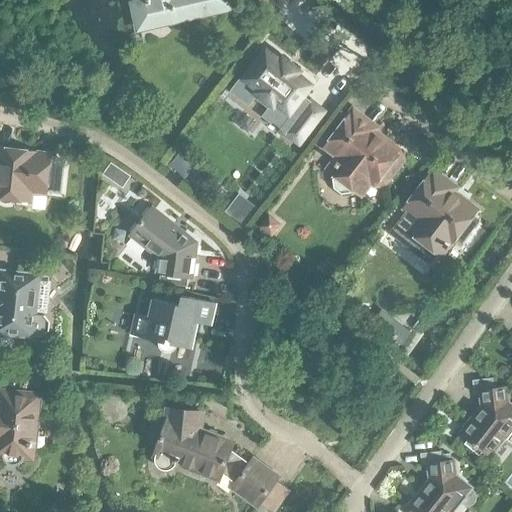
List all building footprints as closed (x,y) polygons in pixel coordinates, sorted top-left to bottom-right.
[(134,4),(139,27),(170,22),(170,24),(183,21),(183,18),(229,8),(227,0),(149,0),(150,0),(134,4)] [(310,85),(297,74),(299,71),(284,60),(282,63),(268,52),(249,78),(262,88),(260,91),(275,103),(277,100),(291,110),(281,123),(284,126),(283,127),(286,130),(287,128),(303,140),(325,111),(312,101),(311,102),(302,95),(310,85)] [(390,162),(399,152),(371,131),(374,128),(353,112),(327,145),(341,155),(330,169),(336,174),(334,177),(335,187),(342,192),(351,191),(353,187),(360,192),(370,178),(375,182),(383,181),(391,171),(390,162)] [(57,156),(0,149),(0,201),(1,202),(3,204),(7,204),(10,204),(13,203),(15,201),(16,198),(28,200),(30,189),(61,193),(65,161),(57,160),(57,156)] [(407,207),(390,228),(414,246),(421,238),(441,253),(451,241),(453,242),(457,243),(462,242),(465,239),(467,235),(467,231),(465,227),(475,210),(450,191),(453,187),(433,172),(407,207)] [(153,206),(130,235),(159,257),(157,271),(161,272),(159,282),(187,286),(188,276),(192,276),(197,242),(153,206)] [(49,331),(50,321),(44,315),(34,313),(38,275),(2,271),(0,292),(0,331),(42,336),(49,331)] [(157,340),(157,341),(157,343),(157,346),(159,349),(161,350),(165,352),(169,352),(172,351),(175,349),(176,347),(177,344),(191,347),(197,322),(208,324),(213,302),(182,295),(180,304),(154,298),(150,316),(138,313),(134,334),(157,340)] [(511,406),(506,402),(507,401),(505,387),(481,389),(483,406),(462,432),(473,442),(472,443),(477,447),(478,445),(490,455),(503,438),(505,439),(511,430),(511,406)] [(30,456),(35,407),(31,406),(32,397),(3,394),(1,411),(0,411),(0,452),(1,453),(1,456),(2,459),(4,462),(7,464),(11,465),(15,465),(19,463),(21,461),(22,459),(22,455),(30,456)] [(155,453),(154,455),(154,458),(155,462),(157,466),(161,469),(165,469),(170,469),(173,466),(175,464),(176,461),(220,478),(222,472),(236,482),(233,485),(259,504),(260,502),(273,511),(274,511),(290,490),(276,480),(277,478),(252,459),(250,463),(231,449),(233,443),(199,430),(201,411),(169,408),(168,419),(155,453)] [(475,500),(476,496),(474,492),(454,475),(455,474),(453,460),(429,462),(431,479),(410,506),(413,508),(409,511),(450,511),(451,511),(452,511),(461,502),(464,505),(468,505),(473,504),(475,500)]
